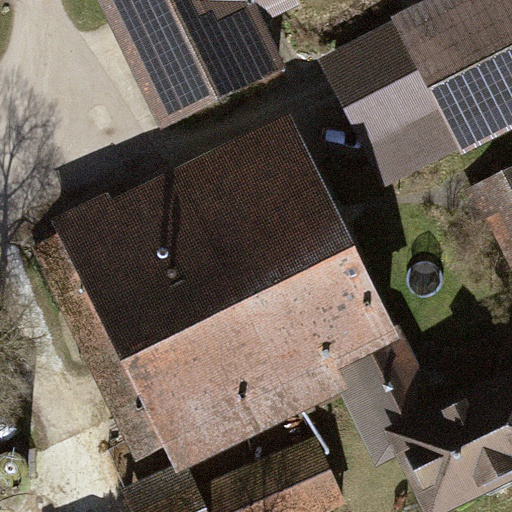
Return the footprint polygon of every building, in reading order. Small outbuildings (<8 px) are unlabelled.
[(111,0),(174,137),(306,77),(282,22),(317,6),(314,0),(111,0)] [(511,0),(442,0),(324,58),(386,184),(472,142),(483,163),(511,148),(511,0)] [(69,226),(201,489),(381,400),(371,379),(435,347),(313,104),(69,226)] [(511,185),(484,198),(511,260),(511,185)] [(487,511),(511,499),(511,319),(389,384),(455,511),(487,511)] [(324,438),(161,511),(356,511),(358,511),(324,438)]
